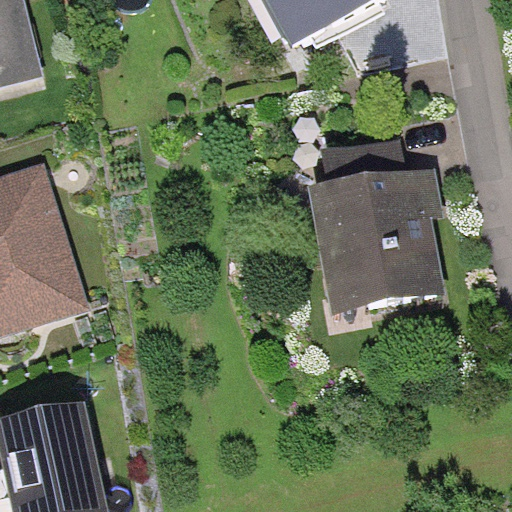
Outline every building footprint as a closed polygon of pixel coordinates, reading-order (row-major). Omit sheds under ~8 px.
[(0,0),(0,89),(44,79),(24,0),(0,0)] [(266,0),(294,48),(379,0),(266,0)] [(322,154),(328,188),(407,174),(401,141),(322,154)] [(46,166),(0,180),(0,339),(90,312),(46,166)] [(328,188),(309,191),(331,315),(444,294),(431,223),(443,221),(434,169),(407,174),(328,188)] [(107,511),(84,405),(0,423),(0,457),(11,511),(107,511)]
